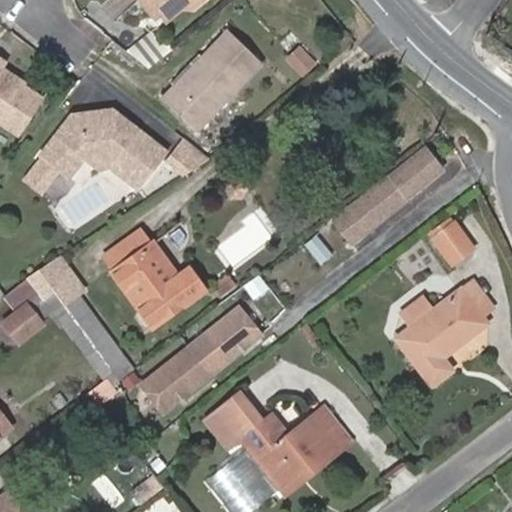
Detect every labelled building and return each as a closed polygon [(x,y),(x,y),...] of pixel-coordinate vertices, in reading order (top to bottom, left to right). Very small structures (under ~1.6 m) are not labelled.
[(138,0),(153,18),(174,0),(184,0),(191,8),(200,0),(138,0)] [(184,0),(174,0),(153,18),(159,25),(178,10),(191,8),(184,0)] [(230,30),(179,81),(185,87),(173,99),(198,126),(261,62),(230,30)] [(302,46),(290,56),(305,76),(318,66),(302,46)] [(17,90),(8,84),(12,78),(13,75),(0,66),(3,61),(0,58),(0,121),(16,132),(40,97),(21,84),(17,90)] [(12,78),(8,84),(17,90),(21,84),(12,78)] [(179,81),(167,93),(173,99),(185,87),(179,81)] [(43,161),(28,180),(43,193),(59,173),(65,178),(81,158),(110,156),(127,170),(121,177),(132,184),(139,184),(165,152),(110,109),(98,111),(99,117),(90,118),(89,112),(70,115),(37,156),(43,161)] [(185,136),(170,156),(192,173),(208,153),(185,136)] [(349,242),(441,172),(424,150),(333,220),(349,242)] [(121,177),(127,170),(110,156),(81,158),(93,167),(108,166),(121,177)] [(223,190),(231,200),(241,199),(245,187),(239,179),(227,180),(223,190)] [(429,234),(450,264),(473,248),(451,219),(429,234)] [(141,230),(102,260),(113,273),(151,243),(141,230)] [(316,236),(304,245),(319,265),(331,256),(316,236)] [(151,243),(113,273),(153,328),(204,290),(187,268),(176,276),(151,243)] [(40,294),(69,270),(61,257),(28,279),(40,294)] [(41,295),(44,299),(50,294),(55,290),(64,304),(78,292),(84,288),(69,270),(40,294),(41,295)] [(214,285),(222,295),(233,286),(225,276),(214,285)] [(26,306),(40,294),(28,279),(27,279),(4,298),(16,313),(26,306)] [(397,340),(431,385),(452,369),(444,358),(488,324),(483,318),(494,309),(474,282),(435,311),(426,300),(403,317),(411,329),(397,340)] [(44,299),(54,312),(105,380),(114,373),(84,331),(72,315),(64,304),(55,290),(50,294),(44,299)] [(84,331),(98,320),(78,292),(64,304),(72,315),(84,331)] [(54,312),(44,299),(41,295),(40,294),(26,306),(40,323),(54,312)] [(26,306),(16,313),(5,323),(19,342),(41,325),(40,323),(26,306)] [(260,336),(239,309),(141,384),(163,412),(260,336)] [(84,331),(114,373),(120,381),(135,369),(98,320),(84,331)] [(279,444),(263,423),(240,395),(207,420),(229,449),(236,444),(239,445),(244,441),(279,486),(301,469),(307,477),(341,450),(314,416),(289,436),(279,444)] [(341,450),(351,443),(325,409),(314,416),(341,450)] [(0,437),(12,429),(0,413),(0,437)] [(279,444),(289,436),(273,415),(263,423),(279,444)] [(301,469),(279,486),(285,494),(307,477),(301,469)] [(0,511),(16,511),(6,497),(0,501),(0,511)]
